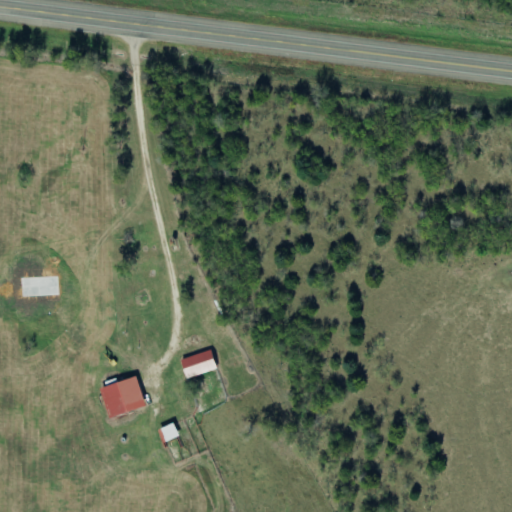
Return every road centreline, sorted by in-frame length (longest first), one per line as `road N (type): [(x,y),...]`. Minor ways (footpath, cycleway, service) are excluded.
road 1 (primary): [(511,67),(0,3)]
road 2 (residential): [(120,19),(152,138),(148,339)]
